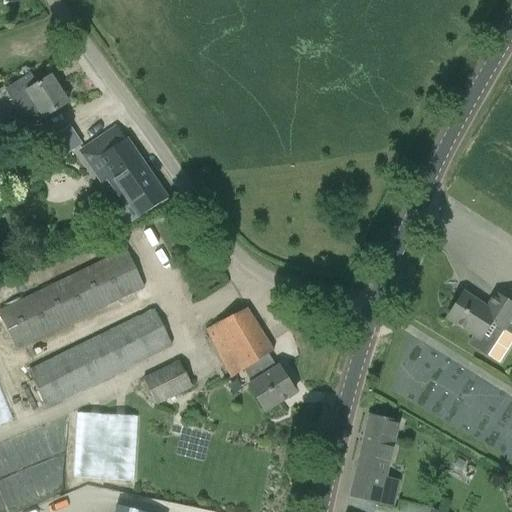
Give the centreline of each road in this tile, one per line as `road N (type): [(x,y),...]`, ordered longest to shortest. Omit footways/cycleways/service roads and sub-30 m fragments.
road 1 (unclassified): [(46,0),(222,244),(278,288),(368,322)]
road 2 (tertiary): [(368,322),(462,113),(511,31)]
road 3 (tertiary): [(321,511),(368,322)]
